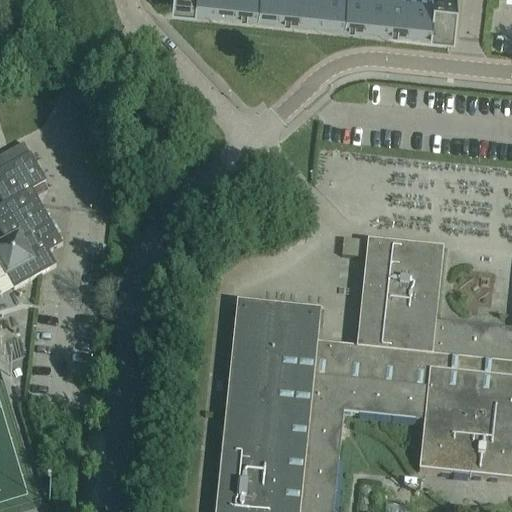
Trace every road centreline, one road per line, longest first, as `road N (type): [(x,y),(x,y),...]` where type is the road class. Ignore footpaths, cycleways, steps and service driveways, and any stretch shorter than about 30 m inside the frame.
road 1 (unclassified): [(112,511),(137,264),(161,227),(251,141)]
road 2 (unclassified): [(251,141),(332,72),(384,62),(462,70)]
road 3 (residential): [(251,141),(146,38),(128,0)]
